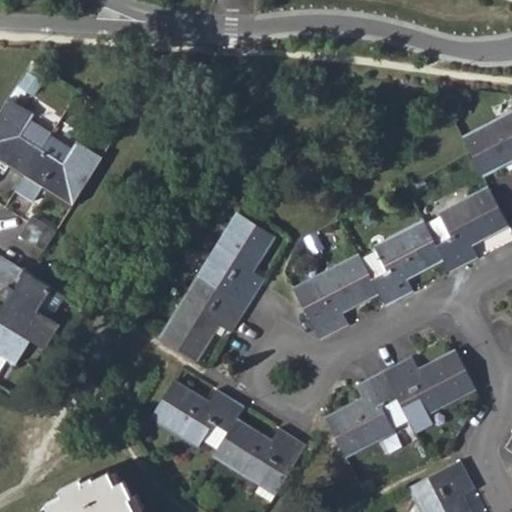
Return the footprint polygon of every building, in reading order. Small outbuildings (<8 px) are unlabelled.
[(0,114),(0,166),(4,161),(25,174),(41,149),(50,136),(50,135),(30,123),(34,116),(9,100),(0,114)] [(511,116),(463,142),(481,176),(511,160),(511,116)] [(41,149),(64,163),(72,150),(50,136),(41,149)] [(41,149),(25,174),(15,192),(33,203),(44,187),(74,205),(103,158),(77,143),(72,150),(64,163),(41,149)] [(442,260),(449,273),(478,258),(471,245),(507,226),(489,192),(440,217),(451,238),(435,246),(442,260)] [(239,216),(201,277),(248,307),(261,286),(265,279),(250,270),(272,236),(239,216)] [(32,218),(28,224),(20,235),(44,251),(56,232),(32,218)] [(442,260),(435,246),(424,225),(375,250),(386,271),(370,280),(377,293),(384,306),(414,291),(407,278),(442,260)] [(0,314),(0,321),(31,341),(45,350),(61,323),(52,318),(40,310),(54,290),(29,274),(0,256),(0,282),(15,292),(0,314)] [(340,312),(377,293),(370,280),(359,258),(293,292),(307,318),(320,340),(348,325),(340,312)] [(248,307),(201,277),(162,339),(195,360),(216,325),(231,335),(248,307)] [(40,310),(52,318),(66,298),(54,290),(40,310)] [(16,366),(31,341),(0,321),(0,356),(8,361),(16,366)] [(383,374),(397,399),(410,423),(475,388),(456,353),(420,372),(413,359),(383,374)] [(345,457),(395,431),(382,407),(397,399),(383,374),(357,389),(362,402),(326,421),(345,457)] [(227,433),(235,421),(243,406),(217,390),(208,404),(172,383),(152,415),(200,445),(203,441),(213,424),(227,433)] [(382,407),(395,431),(410,423),(397,399),(382,407)] [(269,443),(235,421),(227,433),(217,449),(214,453),(254,478),(261,483),(265,476),(282,486),(306,446),(304,444),(279,429),(269,443)] [(203,441),(217,449),(227,433),(213,424),(203,441)] [(423,511),(467,511),(460,497),(473,489),(459,462),(453,465),(411,488),(423,511)] [(61,496),(46,503),(50,511),(135,511),(129,499),(131,497),(123,481),(115,485),(109,473),(92,481),(91,478),(82,482),(81,480),(59,491),(61,496)] [(255,492),(272,502),(282,486),(265,476),(261,483),(255,492)]
